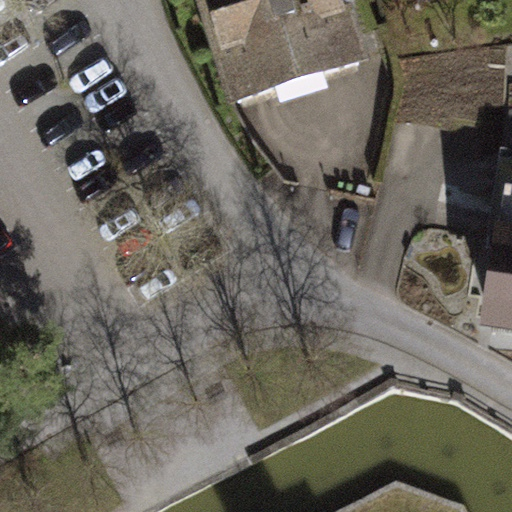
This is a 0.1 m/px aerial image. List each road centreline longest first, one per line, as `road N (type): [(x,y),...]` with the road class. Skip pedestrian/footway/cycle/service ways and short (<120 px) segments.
road 1 (residential): [(282,275),(132,0)]
road 2 (residential): [(511,389),(282,275)]
road 3 (residential): [(282,275),(129,372)]
